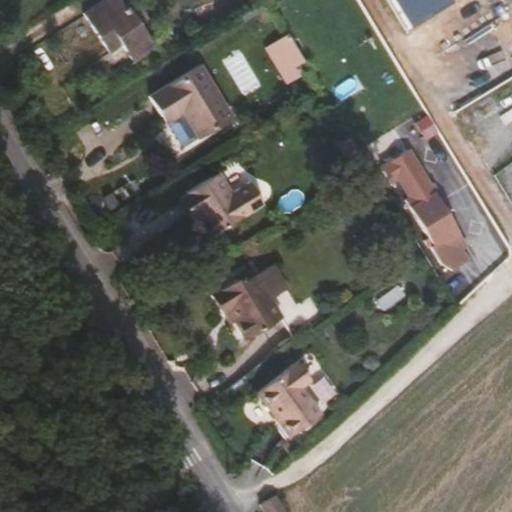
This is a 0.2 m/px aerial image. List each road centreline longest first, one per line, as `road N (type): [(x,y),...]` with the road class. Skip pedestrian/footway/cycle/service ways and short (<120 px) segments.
road 1 (track): [(418,0),(511,140),(511,257),(243,511)]
road 2 (unclassified): [(227,511),(0,145)]
